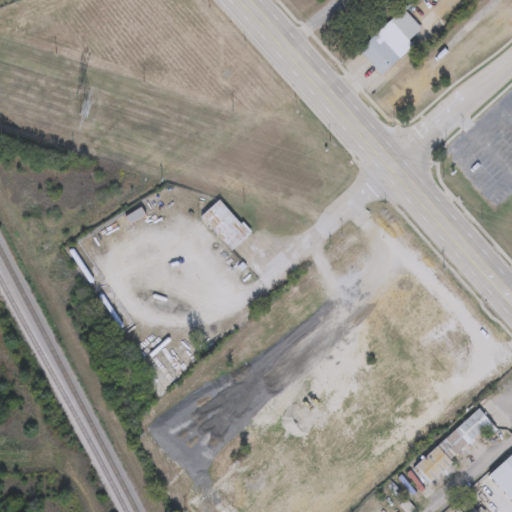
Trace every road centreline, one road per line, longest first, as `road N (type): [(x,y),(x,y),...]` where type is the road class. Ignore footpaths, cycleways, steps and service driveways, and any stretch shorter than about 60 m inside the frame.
road 1 (primary): [(511,298),(246,0)]
road 2 (secondary): [(391,163),(511,60)]
